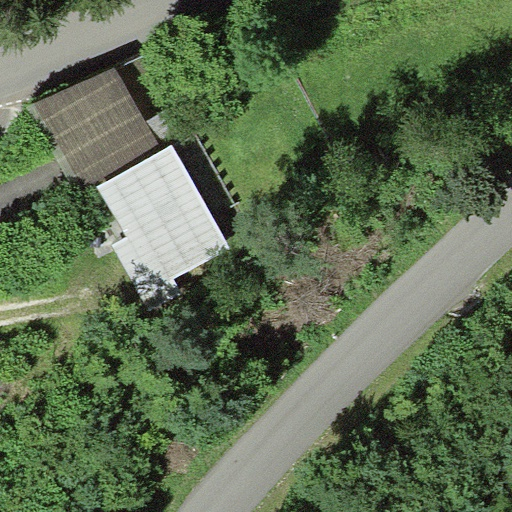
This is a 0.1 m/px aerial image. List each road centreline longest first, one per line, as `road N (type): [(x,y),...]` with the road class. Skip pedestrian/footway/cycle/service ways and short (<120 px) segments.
road 1 (tertiary): [(511,209),(286,430),(217,511)]
road 2 (tertiary): [(0,79),(196,0)]
